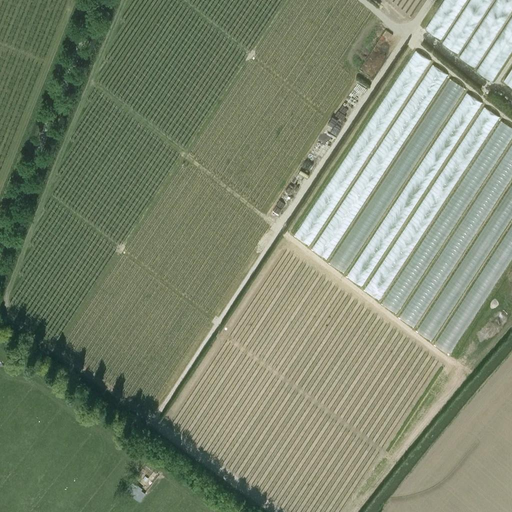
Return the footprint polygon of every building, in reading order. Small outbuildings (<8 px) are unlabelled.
[(470,0),(443,44),(459,54),(491,0),(470,0)] [(457,20),(468,0),(447,0),(443,8),(445,9),(443,12),(457,20)] [(511,0),(495,0),(460,58),(476,68),(511,8),(511,0)] [(511,15),(478,73),(494,82),(511,52),(511,15)] [(287,243),(248,308),(253,310),(249,317),(251,318),(247,325),(255,330),(302,252),(287,243)] [(245,393),(316,264),(304,257),(281,299),(281,300),(278,305),(277,310),(274,313),(277,317),(276,323),(271,327),(267,335),(265,343),(261,346),(260,348),(255,352),(253,355),(246,361),(243,357),(242,362),(245,364),(242,370),(238,369),(232,374),(229,380),(231,382),(237,371),(235,382),(236,383),(229,390),(245,393)] [(290,392),(294,394),(354,293),(338,283),(236,455),(239,457),(236,463),(245,468),(290,392)] [(260,496),(275,505),(359,365),(364,365),(390,321),(377,313),(375,313),(362,335),(362,357),(353,357),(352,342),(260,496)] [(411,339),(382,388),(397,397),(425,348),(411,339)] [(425,352),(409,390),(426,397),(442,359),(425,352)] [(194,423),(208,395),(192,387),(182,408),(179,415),(194,423)] [(208,426),(214,430),(236,397),(222,387),(199,421),(207,427),(208,426)] [(173,420),(168,428),(175,433),(180,425),(173,420)] [(317,499),(325,504),(365,442),(354,435),(342,454),(338,452),(334,458),(335,459),(314,491),(320,495),(317,499)] [(136,478),(144,484),(154,473),(146,466),(136,478)] [(146,492),(133,483),(126,493),(140,502),(146,492)]
